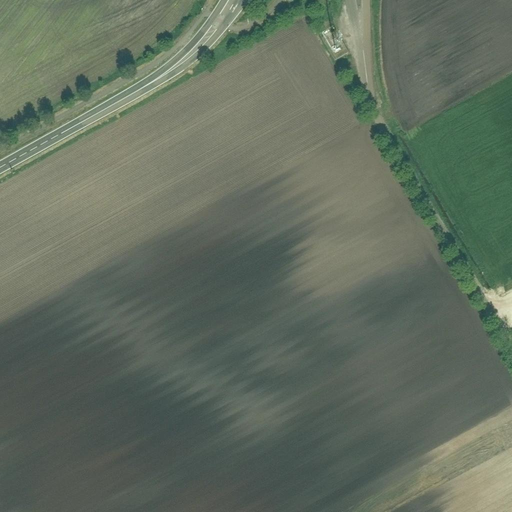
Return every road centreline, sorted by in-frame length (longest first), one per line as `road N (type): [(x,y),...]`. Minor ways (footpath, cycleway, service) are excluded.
road 1 (unclassified): [(360,0),(373,110),(511,351)]
road 2 (secondary): [(0,167),(161,76),(218,22)]
